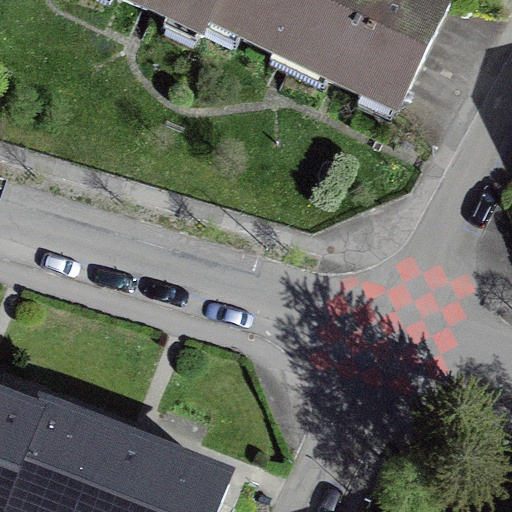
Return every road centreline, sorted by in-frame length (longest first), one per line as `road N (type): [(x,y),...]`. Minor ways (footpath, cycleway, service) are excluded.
road 1 (residential): [(386,327),(0,210)]
road 2 (residential): [(511,108),(386,327)]
road 3 (residential): [(386,327),(308,511)]
road 4 (residential): [(511,366),(386,327)]
